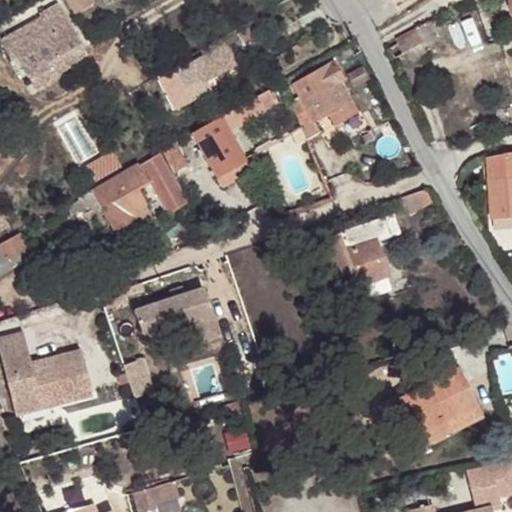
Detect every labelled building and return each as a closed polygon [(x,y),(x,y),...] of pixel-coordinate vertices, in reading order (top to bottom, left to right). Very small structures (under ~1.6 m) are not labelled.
[(92,0),(67,0),(74,11),(92,0)] [(43,17),(6,38),(17,56),(28,75),(46,64),(54,79),(72,69),(64,54),(82,44),(59,4),(41,14),(43,17)] [(423,43),(424,44),(437,38),(434,33),(442,29),(437,18),(416,28),(423,43)] [(246,23),(237,28),(244,40),(253,35),(246,23)] [(390,48),(395,58),(408,52),(423,43),(416,28),(396,39),(398,43),(390,48)] [(6,38),(0,41),(11,59),(17,56),(6,38)] [(174,68),(157,77),(175,110),(211,90),(205,80),(215,74),(233,65),(234,64),(220,39),(192,55),(194,59),(175,70),(174,68)] [(408,52),(413,62),(429,54),(424,44),(423,43),(408,52)] [(90,59),(82,44),(64,54),(72,69),(90,59)] [(347,46),(334,53),(339,62),(352,55),(347,46)] [(299,96),(290,101),(307,139),(319,132),(313,121),(328,112),(335,123),(356,111),(339,82),(342,79),(332,62),(293,85),(299,96)] [(46,64),(28,75),(37,89),(54,79),(46,64)] [(233,65),(215,74),(224,90),(241,80),(233,65)] [(361,67),(348,74),(354,85),(367,78),(361,67)] [(268,90),(191,133),(222,187),(252,170),(230,131),(276,105),(268,90)] [(374,139),(371,132),(363,136),(366,143),(374,139)] [(177,141),(162,150),(173,172),(188,165),(177,141)] [(136,165),(93,190),(94,191),(98,199),(119,236),(135,227),(129,216),(146,207),(136,189),(150,181),(168,214),(188,202),(160,153),(137,166),(136,165)] [(511,154),(489,159),(492,217),(511,215),(511,154)] [(425,189),(403,196),(410,214),(432,203),(425,189)] [(94,191),(79,200),(83,207),(98,199),(94,191)] [(79,200),(65,208),(69,215),(83,207),(79,200)] [(146,207),(129,216),(135,227),(152,218),(146,207)] [(0,212),(0,235),(10,230),(0,212)] [(393,215),(314,241),(327,280),(349,273),(355,292),(360,291),(362,298),(390,289),(385,275),(387,274),(376,241),(399,233),(393,215)] [(511,215),(492,217),(493,229),(511,227),(511,215)] [(19,233),(0,243),(0,274),(32,257),(19,233)] [(185,294),(182,286),(169,290),(172,298),(185,294)] [(127,299),(124,288),(111,293),(104,307),(127,299)] [(218,335),(203,288),(185,294),(172,298),(135,310),(145,338),(193,321),(200,341),(218,335)] [(22,333),(0,338),(0,355),(16,415),(92,395),(80,350),(45,359),(47,365),(32,369),(30,363),(22,333)] [(45,359),(30,363),(32,369),(47,365),(45,359)] [(148,392),(137,361),(123,365),(125,372),(129,382),(134,397),(148,392)] [(459,367),(408,393),(414,406),(409,409),(418,427),(426,444),(449,432),(443,422),(476,405),(478,404),(459,367)] [(129,382),(125,372),(117,375),(121,385),(129,382)] [(408,393),(397,398),(413,430),(418,427),(409,409),(414,406),(408,393)] [(476,405),(443,422),(449,432),(482,416),(476,405)] [(511,458),(467,469),(476,510),(490,507),(500,504),(498,497),(511,493),(511,458)] [(174,480),(150,487),(155,504),(179,496),(174,480)] [(150,487),(143,489),(148,506),(155,504),(150,487)] [(142,511),(148,506),(143,489),(133,492),(139,511),(142,511)] [(124,495),(111,499),(114,510),(127,506),(124,495)] [(98,511),(95,503),(64,511),(98,511)]
